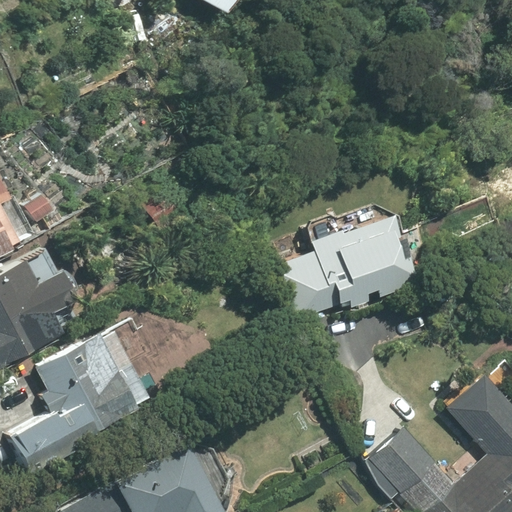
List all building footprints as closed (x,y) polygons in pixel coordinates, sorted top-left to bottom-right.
[(176,0),(201,14),(209,0),(176,0)] [(145,186),(127,203),(150,228),(168,212),(145,186)] [(32,189),(15,203),(30,220),(46,205),(32,189)] [(0,241),(19,231),(0,195),(0,241)] [(291,253),(263,263),(282,319),(400,278),(376,210),(287,241),(291,253)] [(25,281),(13,258),(0,265),(0,365),(52,338),(39,313),(63,301),(46,270),(25,281)] [(0,435),(0,450),(14,474),(141,396),(121,365),(142,352),(122,318),(88,339),(82,330),(16,371),(41,410),(0,435)] [(394,426),(354,461),(386,497),(393,490),(412,511),(511,511),(511,506),(505,499),(511,492),(511,409),(506,415),(468,372),(431,405),(474,453),(442,481),(394,426)] [(204,511),(170,447),(50,510),(50,511),(204,511)]
